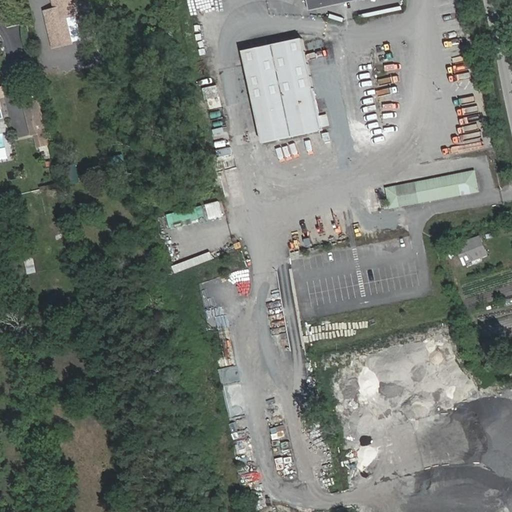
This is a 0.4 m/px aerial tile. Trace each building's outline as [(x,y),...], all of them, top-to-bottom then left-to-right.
[(75,0),(52,0),(55,8),(45,10),(54,49),(73,45),(67,18),(79,15),(75,0)] [(307,0),(309,9),(360,1),(360,0),(307,0)] [(296,18),(250,27),(275,141),(319,132),(296,18)] [(275,141),(250,27),(238,29),(262,144),(275,141)] [(212,99),(221,96),(218,85),(209,88),(212,99)] [(26,121),(30,137),(42,134),(38,119),(26,121)] [(272,151),(274,163),(288,161),(286,149),(272,151)] [(68,185),(81,182),(78,164),(65,167),(68,185)] [(477,171),(386,186),(389,208),(481,194),(477,171)] [(170,226),(224,219),(222,205),(169,211),(170,226)] [(457,268),(491,256),(483,235),(449,248),(457,268)] [(212,252),(174,266),(177,274),(215,259),(212,252)] [(35,256),(25,258),(28,274),(37,273),(35,256)] [(227,399),(236,395),(233,388),(224,392),(227,399)]
